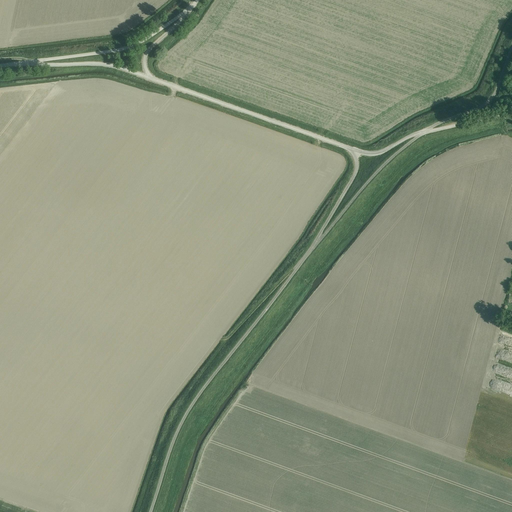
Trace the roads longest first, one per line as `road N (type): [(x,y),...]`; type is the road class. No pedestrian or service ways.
road 1 (unclassified): [(148,511),(194,398),(315,244)]
road 2 (unclassified): [(350,149),(150,78)]
road 3 (unclassified): [(17,64),(134,46),(188,10)]
road 4 (unclassified): [(315,244),(376,172),(424,132)]
road 5 (unclassified): [(17,64),(118,66),(150,78)]
road 6 (unclassified): [(424,132),(483,106),(511,47)]
